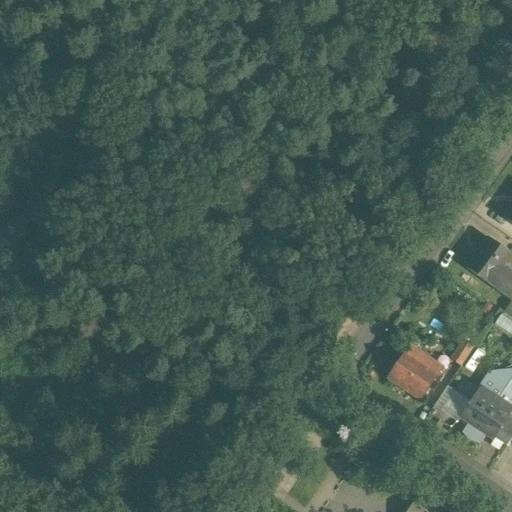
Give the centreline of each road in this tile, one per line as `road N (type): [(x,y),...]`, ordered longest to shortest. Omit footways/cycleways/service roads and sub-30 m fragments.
road 1 (residential): [(511,143),(338,386)]
road 2 (residential): [(338,386),(511,503)]
road 3 (residential): [(338,386),(241,511)]
